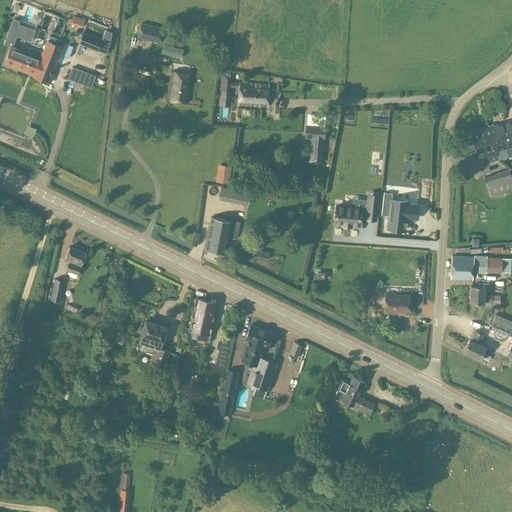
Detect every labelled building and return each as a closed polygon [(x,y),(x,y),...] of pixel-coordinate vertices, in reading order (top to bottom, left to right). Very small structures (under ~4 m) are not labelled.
[(73,16),(71,22),(83,27),(85,20),(73,16)] [(162,27),(141,23),(139,38),(160,43),(162,27)] [(83,32),(79,44),(98,51),(106,54),(110,43),(112,32),(105,30),(102,39),(83,32)] [(51,73),(62,46),(47,40),(41,57),(12,46),(5,63),(35,75),(34,76),(50,82),(53,73),(51,73)] [(95,75),(83,70),(79,83),(91,87),(95,75)] [(167,100),(189,103),(193,74),(171,71),(167,100)] [(222,72),(220,90),(232,91),(233,87),(239,87),(238,105),(268,106),(268,83),(239,83),(233,83),(234,73),(222,72)] [(150,79),(138,76),(136,86),(148,88),(150,79)] [(471,132),(478,156),(486,153),(489,163),(500,159),(497,150),(506,147),(508,156),(511,155),(511,123),(511,120),(471,132)] [(36,129),(27,125),(24,134),(33,137),(36,129)] [(307,126),(306,137),(313,138),(312,153),(323,154),(324,139),(325,139),(325,127),(307,126)] [(217,181),(230,183),(233,159),(220,158),(217,181)] [(483,176),(487,191),(500,187),(496,172),(483,176)] [(433,183),(422,182),(420,200),(430,202),(433,183)] [(224,185),(220,198),(251,206),(254,192),(224,185)] [(381,215),(388,216),(387,228),(405,230),(406,218),(415,219),(417,204),(408,203),(408,201),(391,199),(392,193),(384,192),(381,215)] [(336,205),(334,222),(344,223),(343,225),(350,226),(350,224),(359,225),(360,218),(366,218),(366,219),(375,220),(376,207),(368,206),(367,209),(361,208),(336,205)] [(206,249),(225,254),(226,252),(230,253),(231,247),(227,246),(228,236),(236,238),(239,222),(213,217),(206,249)] [(65,260),(69,262),(66,269),(78,274),(86,253),(70,247),(65,260)] [(259,248),(257,256),(270,258),(271,251),(259,248)] [(450,278),(473,279),(474,265),(474,256),(452,255),(450,278)] [(474,265),(486,265),(487,257),(487,255),(474,255),(474,256),(474,265)] [(502,273),(502,258),(502,257),(487,257),(486,265),(486,272),(502,273)] [(59,300),(64,278),(56,277),(52,299),(59,300)] [(470,302),(484,303),(484,302),(492,303),(492,295),(484,295),(485,286),(471,285),(470,302)] [(385,295),(385,313),(396,313),(396,311),(409,311),(409,295),(385,295)] [(192,313),(214,318),(218,303),(196,298),(192,313)] [(214,318),(192,313),(189,329),(198,331),(196,339),(209,342),(214,318)] [(490,325),(511,332),(511,320),(493,315),(490,325)] [(146,321),(139,341),(137,348),(156,355),(153,365),(162,369),(163,369),(169,351),(160,348),(167,328),(146,321)] [(268,346),(273,332),(250,324),(245,339),(248,340),(242,360),(253,364),(247,383),(267,389),(276,363),(260,357),(264,345),(268,346)] [(494,327),(490,335),(502,340),(505,333),(494,327)] [(479,359),(480,359),(486,347),(479,344),(484,335),(475,330),(470,340),(470,339),(464,351),(474,356),(473,358),(479,361),(479,359)] [(303,345),(294,341),(289,353),(297,357),(303,345)] [(217,348),(229,351),(230,345),(218,342),(217,348)] [(167,370),(176,372),(179,361),(179,356),(173,354),(167,370)] [(162,369),(153,365),(151,371),(161,374),(162,369)] [(222,378),(224,369),(212,366),(210,376),(222,378)] [(238,371),(227,369),(224,384),(231,386),(228,398),(222,396),(220,406),(218,412),(229,415),(238,371)] [(142,389),(143,377),(134,375),(133,387),(142,389)] [(345,393),(341,400),(353,406),(354,405),(370,413),(374,404),(358,396),(365,382),(353,376),(350,383),(343,379),(338,389),(345,393)] [(129,495),(118,494),(117,511),(127,511),(129,495)]
